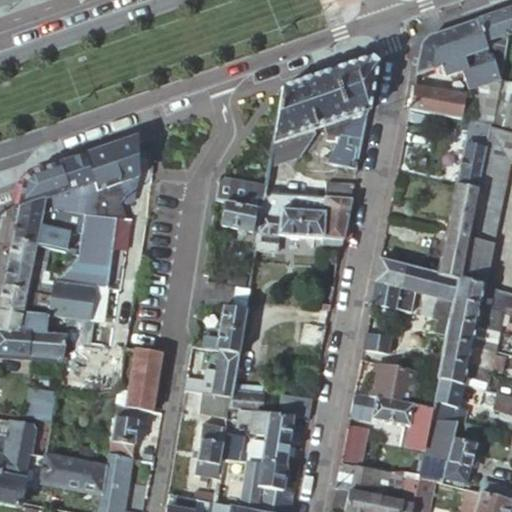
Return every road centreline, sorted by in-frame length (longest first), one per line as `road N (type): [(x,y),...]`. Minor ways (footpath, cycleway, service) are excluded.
road 1 (unclassified): [(385,20),(398,64),(394,102),(308,511)]
road 2 (unclassified): [(153,511),(210,178),(233,137),(220,76)]
road 3 (secondary): [(13,147),(220,76)]
road 4 (secondary): [(175,0),(0,60)]
road 5 (secondary): [(220,76),(385,20)]
